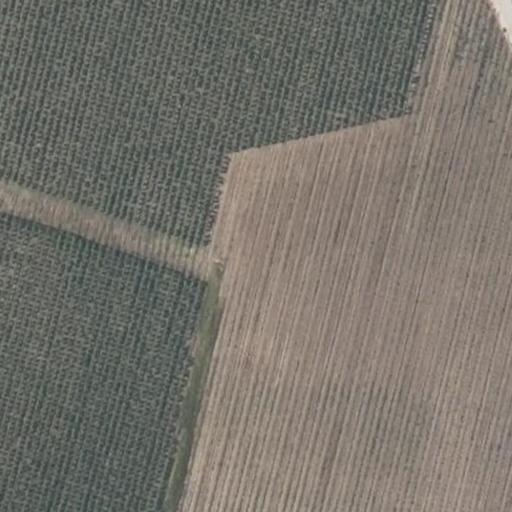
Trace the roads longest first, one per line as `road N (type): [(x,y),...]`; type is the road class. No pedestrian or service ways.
road 1 (track): [(178,511),(227,178),(511,116)]
road 2 (track): [(0,197),(214,268)]
